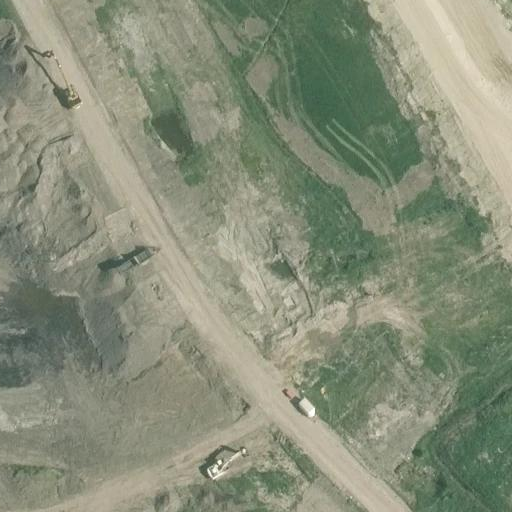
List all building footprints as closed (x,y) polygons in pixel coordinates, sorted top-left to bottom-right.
[(145,79),(132,86),(117,59),(97,70),(126,121),(158,103),(145,79)] [(179,154),(165,159),(172,176),(186,171),(179,154)] [(266,282),(242,302),(259,322),(283,301),(266,282)] [(291,327),(314,312),(302,295),(280,311),(291,327)] [(338,303),(326,314),(345,336),(357,326),(338,303)] [(109,349),(114,361),(136,352),(131,340),(109,349)] [(146,414),(156,403),(141,389),(131,400),(146,414)]
